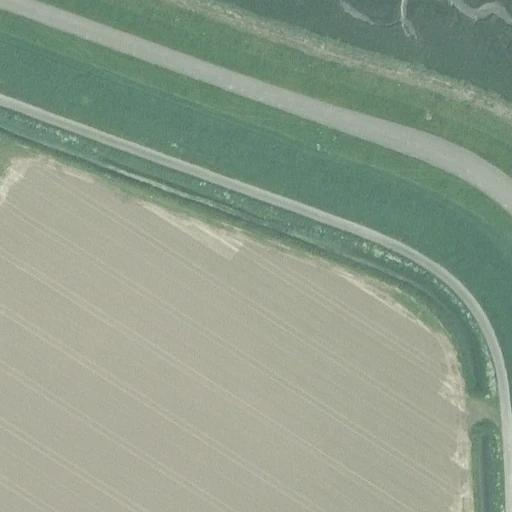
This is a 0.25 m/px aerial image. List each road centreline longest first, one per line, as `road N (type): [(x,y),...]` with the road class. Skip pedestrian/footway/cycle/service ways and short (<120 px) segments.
road 1 (unclassified): [(511,404),(506,367),(479,317),(444,277),(0,112)]
road 2 (unclassified): [(511,205),(473,179),(0,8)]
